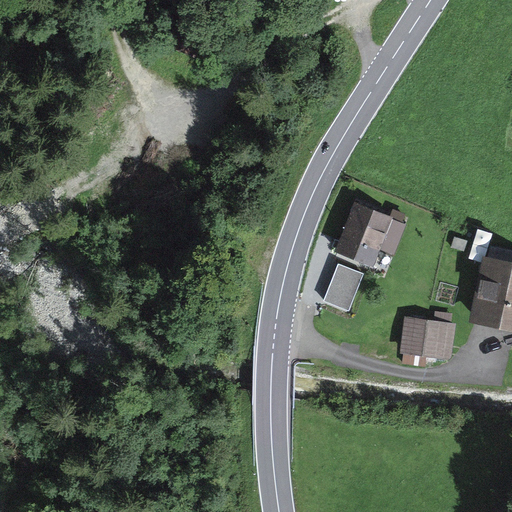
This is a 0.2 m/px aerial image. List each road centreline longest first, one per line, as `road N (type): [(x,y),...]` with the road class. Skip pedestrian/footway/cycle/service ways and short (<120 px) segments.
road 1 (secondary): [(430,0),(331,157),(289,259),(271,401),(278,511)]
road 2 (track): [(103,0),(138,76),(177,96),(201,98),(248,80),(308,31),(368,0)]
